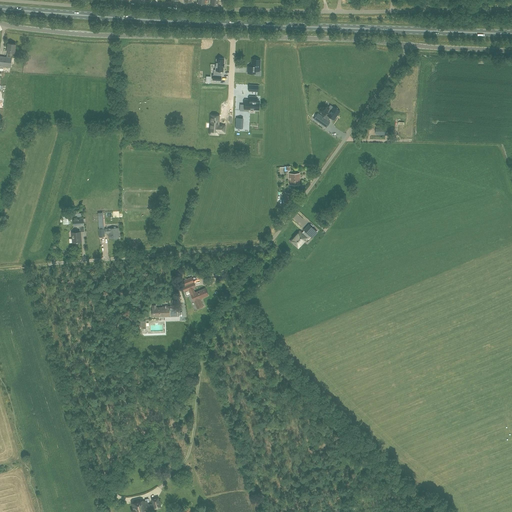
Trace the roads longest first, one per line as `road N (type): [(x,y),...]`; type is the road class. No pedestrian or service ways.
road 1 (primary): [(511,34),(0,8)]
road 2 (unclassified): [(50,263),(270,243),(409,45)]
road 3 (unclassified): [(409,45),(84,35),(0,24)]
road 4 (unclassified): [(126,0),(306,12),(511,9)]
road 5 (track): [(203,349),(183,462),(149,494),(121,498),(113,487),(154,435),(190,367)]
road 6 (track): [(190,367),(270,243)]
